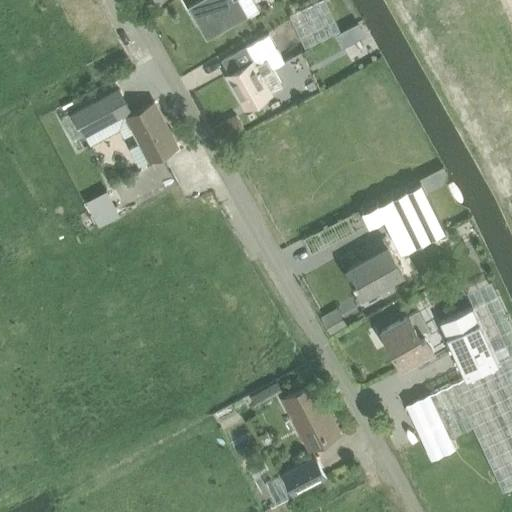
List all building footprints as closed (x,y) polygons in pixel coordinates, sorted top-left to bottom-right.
[(253,0),(197,0),(188,5),(206,38),(258,9),(253,0)] [(325,0),(314,0),(288,13),(304,46),(339,29),(325,0)] [(246,44),(221,58),(229,72),(226,73),(244,106),(271,91),(261,73),(272,67),(284,60),(269,32),(246,45),(246,44)] [(511,84),(509,86),(503,74),(469,91),(466,92),(480,120),(488,116),(498,135),(511,128),(511,84)] [(118,87),(73,111),(84,132),(123,112),(129,109),(118,87)] [(132,112),(127,115),(141,142),(130,147),(139,163),(176,144),(154,100),(132,112)] [(66,114),(76,109),(72,103),(63,108),(66,114)] [(73,111),(61,117),(72,138),(84,132),(73,111)] [(229,117),(212,127),(221,143),(238,134),(229,117)] [(420,181),(362,210),(369,224),(384,217),(401,250),(444,229),(420,181)] [(100,223),(122,212),(108,186),(87,198),(100,223)] [(389,245),(349,268),(362,291),(376,283),(380,290),(395,281),(392,274),(403,268),(389,245)] [(499,359),(406,402),(431,457),(455,446),(450,435),(473,424),(503,489),(511,484),(511,324),(491,279),(468,290),(474,303),(499,358),(499,359)] [(474,303),(439,319),(464,375),(499,358),(474,303)] [(336,306),(319,316),(329,333),(346,323),(336,306)] [(404,365),(434,348),(426,333),(422,335),(410,315),(384,329),(404,365)] [(277,380),(250,394),(251,395),(255,403),(282,389),(277,380)] [(309,446),(338,431),(312,381),(283,396),(309,446)] [(292,493),(304,487),(326,477),(315,454),(281,472),(292,493)] [(277,476),(265,482),(277,504),(288,497),(287,496),(277,476)]
